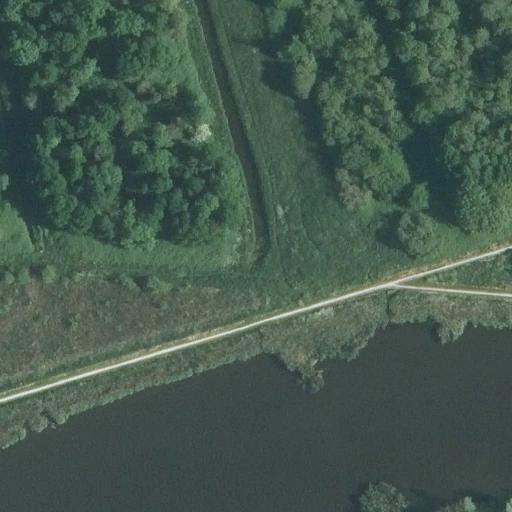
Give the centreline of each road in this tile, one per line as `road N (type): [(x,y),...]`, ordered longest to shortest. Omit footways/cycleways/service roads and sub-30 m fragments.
road 1 (track): [(233,0),(313,307)]
road 2 (track): [(0,260),(271,284),(304,276)]
road 3 (track): [(219,279),(234,258),(240,227),(179,0)]
road 4 (track): [(0,0),(48,262)]
